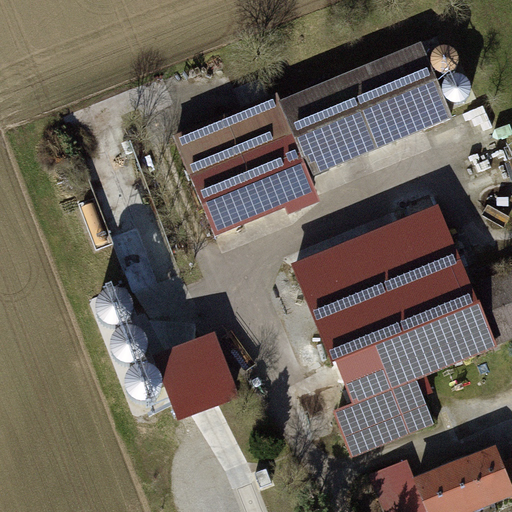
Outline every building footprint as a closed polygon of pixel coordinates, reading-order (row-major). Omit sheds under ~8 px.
[(422,48),(282,106),(312,178),(452,119),(422,48)] [(180,148),(193,179),(286,141),(273,110),(180,148)] [(286,141),(193,179),(217,238),(312,199),(288,141),(286,141)] [(378,347),(364,354),(364,353),(338,363),(357,409),(338,417),(353,456),(432,423),(421,397),(433,392),(426,375),(456,363),(457,367),(466,363),(464,360),(511,339),(511,273),(473,290),(440,211),(338,253),(378,347)] [(221,344),(156,366),(179,434),(244,412),(221,344)] [(444,474),(443,473),(417,483),(429,511),(460,511),(492,498),(495,503),(511,495),(511,488),(504,468),(496,451),(477,459),(477,460),(444,474)] [(387,511),(421,511),(405,468),(375,480),(387,511)]
